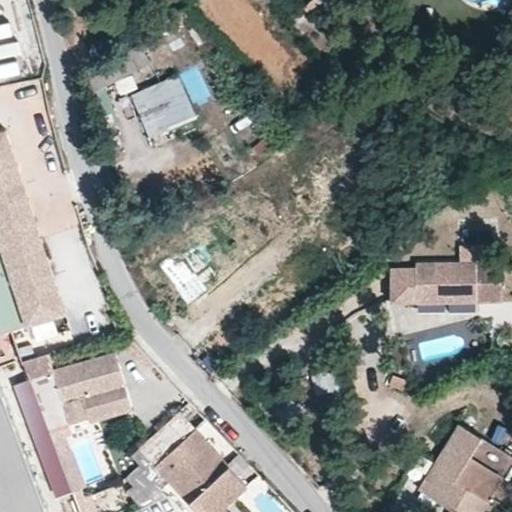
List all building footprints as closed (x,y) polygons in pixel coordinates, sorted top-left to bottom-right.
[(3,39),(0,39),(0,81),(11,80),(3,39)] [(137,56),(127,42),(108,56),(118,71),(137,56)] [(198,118),(179,75),(132,95),(135,101),(130,103),(146,140),(198,118)] [(0,327),(7,325),(59,305),(0,150),(0,327)] [(461,261),(416,262),(416,267),(390,268),(391,304),(476,303),(475,245),(461,246),(461,261)] [(107,310),(112,327),(118,325),(112,308),(107,310)] [(0,381),(1,381),(0,377),(0,354),(16,349),(7,325),(0,327),(0,381)] [(49,428),(70,421),(91,414),(129,402),(112,350),(52,370),(45,348),(21,356),(42,411),(49,428)] [(0,381),(0,511),(50,511),(1,381),(0,381)] [(140,453),(156,470),(196,433),(181,416),(140,453)] [(449,511),(480,511),(511,457),(511,450),(462,422),(423,489),(453,506),(449,511)] [(248,490),(196,433),(156,470),(193,511),(229,511),(227,508),(248,490)] [(61,458),(75,492),(87,487),(73,453),(61,458)] [(141,461),(120,478),(143,506),(164,490),(141,461)]
